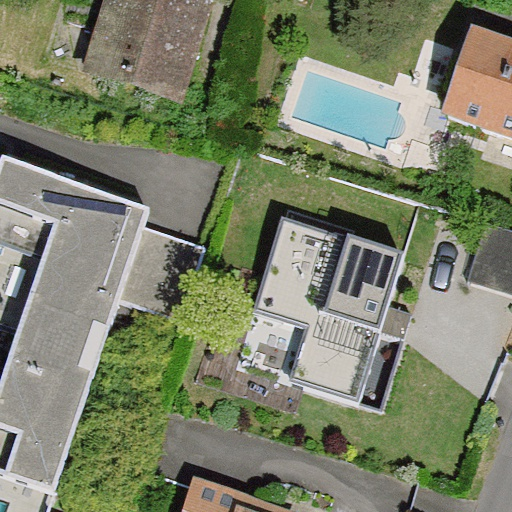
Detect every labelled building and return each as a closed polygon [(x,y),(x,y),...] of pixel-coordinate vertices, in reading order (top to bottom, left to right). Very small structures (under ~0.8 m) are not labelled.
[(114,0),(88,87),(189,117),(220,14),(173,0),(114,0)] [(511,51),(484,43),(454,134),(511,152),(511,51)] [(152,220),(3,171),(0,180),(0,253),(42,267),(0,396),(0,488),(55,506),(120,307),(182,327),(207,251),(148,232),(152,220)] [(371,417),(417,253),(283,215),(255,317),(294,327),(276,391),(371,417)] [(289,511),(204,485),(195,511),(289,511)]
